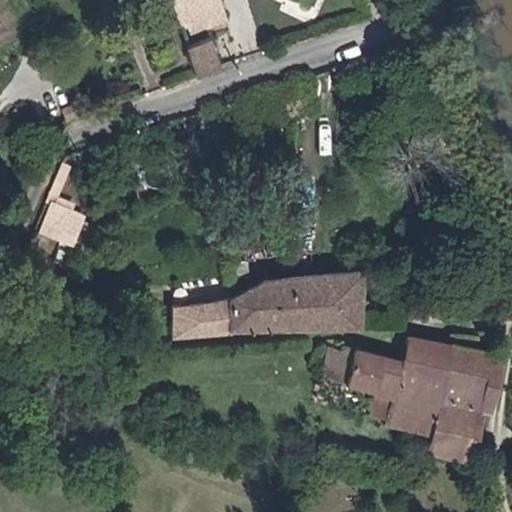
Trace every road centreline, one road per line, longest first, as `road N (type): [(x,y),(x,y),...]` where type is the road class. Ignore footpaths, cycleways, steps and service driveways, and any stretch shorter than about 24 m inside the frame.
road 1 (unclassified): [(0,261),(56,153),(85,133),(391,23)]
road 2 (unknown): [(381,0),(391,23),(439,63),(451,84),(511,242)]
